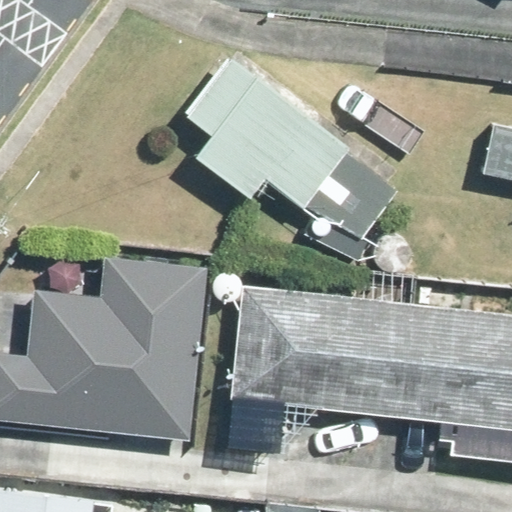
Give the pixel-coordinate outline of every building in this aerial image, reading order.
[(323,225),(316,237),(352,265),(404,200),(352,160),(354,156),(237,67),(192,125),(216,143),(200,165),(256,207),(272,186),(323,225)] [(488,178),(511,182),(511,135),(497,132),(488,178)] [(28,356),(0,353),(0,422),(191,439),(205,268),(102,259),(99,299),(33,293),(28,356)] [(246,293),(233,408),(404,428),(417,313),(246,293)] [(404,428),(511,439),(511,323),(417,313),(404,428)] [(100,511),(101,509),(0,498),(0,511),(100,511)]
